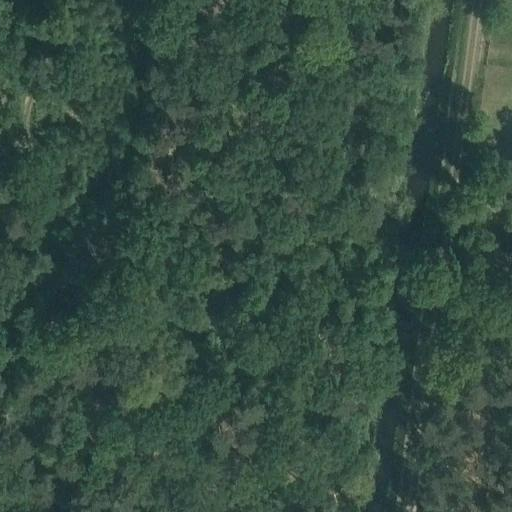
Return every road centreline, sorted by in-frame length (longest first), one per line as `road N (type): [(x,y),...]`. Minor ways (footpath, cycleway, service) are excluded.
road 1 (track): [(56,0),(23,122),(63,364),(76,511)]
road 2 (track): [(468,0),(399,511)]
